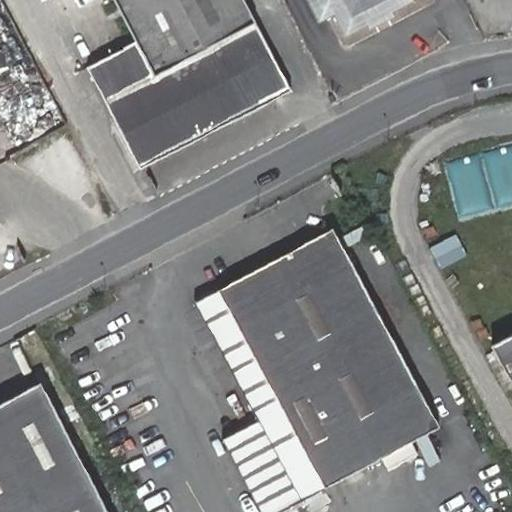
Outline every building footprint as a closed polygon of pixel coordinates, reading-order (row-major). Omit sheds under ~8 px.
[(140,168),(291,90),(243,0),(114,0),(121,11),(135,42),(86,67),(140,168)] [(334,14),(346,36),(374,21),(371,15),(382,9),(385,16),(414,0),(413,0),(307,0),(319,22),(334,14)] [(374,21),(385,16),(382,9),(371,15),(374,21)] [(259,511),(278,511),(324,487),(439,425),(333,228),(218,289),(193,302),(256,421),(221,440),(259,511)] [(511,332),(491,344),(511,384),(511,332)] [(107,511),(40,382),(0,403),(0,511),(107,511)]
